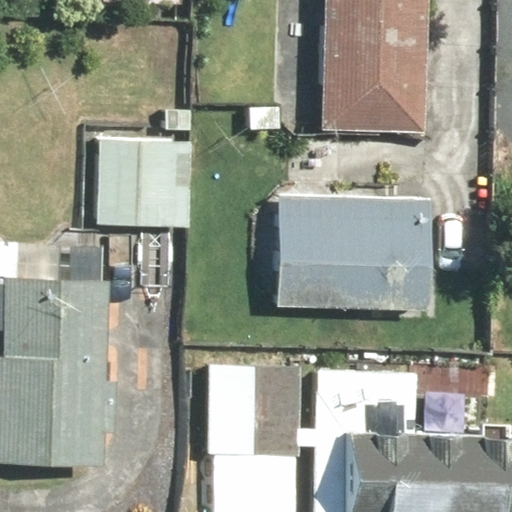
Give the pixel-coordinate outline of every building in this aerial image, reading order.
[(418,139),(424,0),(317,0),(312,134),(418,139)] [(186,141),(89,139),(87,226),(184,228),(186,141)] [(274,198),(272,308),(422,311),(424,202),(274,198)] [(0,461),(97,465),(101,362),(105,281),(91,280),(92,247),(0,243),(0,461)] [(204,365),(201,455),(295,458),(298,368),(204,365)] [(511,511),(511,435),(341,432),(338,511),(511,511)]
